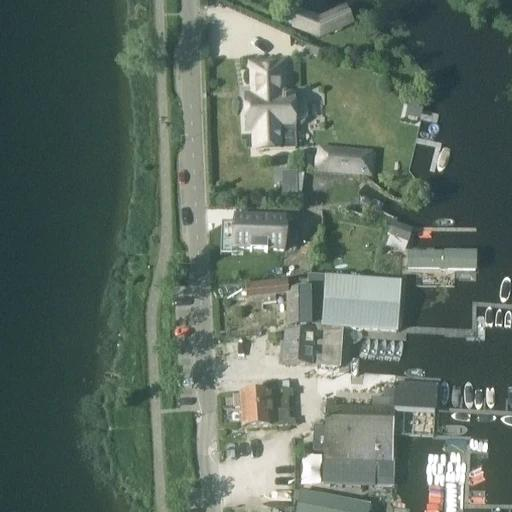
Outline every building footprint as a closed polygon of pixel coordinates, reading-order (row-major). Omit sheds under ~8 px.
[(352,24),(345,9),(328,17),(319,20),(300,13),(294,29),(320,39),(352,24)] [(291,99),(278,99),(277,69),(251,70),(252,100),(243,100),(244,130),(253,130),(254,152),(272,152),(278,151),(292,151),(292,133),(292,129),(292,126),(299,126),(302,125),(306,124),(309,121),(311,117),(310,107),(309,104),(306,102),(302,100),(298,100),(291,100),(291,99)] [(372,179),(374,153),(318,148),(317,157),(316,159),(314,174),(372,179)] [(305,176),(301,215),(318,217),(321,217),(320,212),(346,209),(347,202),(357,203),(358,185),(359,181),(353,181),(305,176)] [(297,189),(290,190),(284,190),(284,192),(284,202),(285,202),(298,202),(297,189)] [(347,202),(346,209),(348,215),(353,216),(355,214),(356,203),(347,202)] [(222,225),(221,249),(234,250),(251,251),(251,253),(267,253),(267,251),(283,252),(284,221),(250,219),(235,219),(235,225),(222,225)] [(390,229),(387,237),(405,243),(406,244),(410,232),(411,230),(408,230),(391,224),(390,229)] [(444,254),(444,274),(478,274),(479,254),(444,254)] [(407,255),(407,274),(444,274),(444,256),(407,255)] [(287,295),(287,330),(341,330),(396,334),(400,284),(308,277),(308,282),(245,288),(247,300),(287,295)] [(338,369),(341,330),(287,330),(285,365),(338,369)] [(314,429),(313,453),(325,454),(325,460),(324,484),(373,485),(392,486),(393,436),(394,410),(435,413),(436,387),(393,385),(393,400),(383,400),(371,400),(371,410),(326,409),(325,430),(314,429)] [(239,412),(285,409),(284,398),(289,398),(289,391),(237,395),(239,412)] [(286,421),(285,409),(239,412),(240,429),(291,425),(290,420),(286,421)] [(301,491),(296,511),(369,511),(371,506),(304,492),(301,491)]
